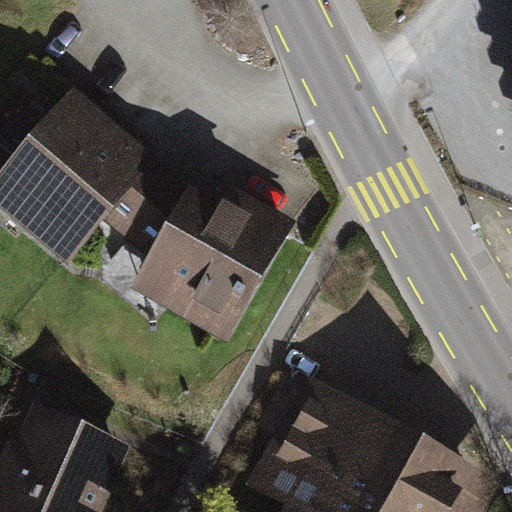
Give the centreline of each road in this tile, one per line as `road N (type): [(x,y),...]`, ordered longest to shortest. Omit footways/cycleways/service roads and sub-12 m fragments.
road 1 (tertiary): [(511,396),(349,101)]
road 2 (residential): [(442,0),(349,101)]
